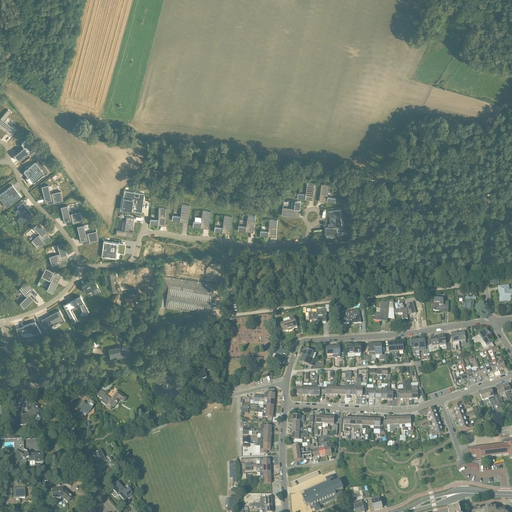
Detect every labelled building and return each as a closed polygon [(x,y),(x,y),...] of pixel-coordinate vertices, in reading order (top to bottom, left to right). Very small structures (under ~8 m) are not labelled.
[(0,118),(0,128),(5,131),(10,136),(15,130),(11,127),(10,127),(3,122),(4,121),(12,113),(8,109),(0,118)] [(29,144),(14,155),(18,161),(28,153),(30,156),(35,152),(29,144)] [(24,172),(28,177),(26,179),(30,184),(44,174),(35,163),(24,172)] [(314,195),(315,183),(307,182),(306,189),(308,190),(307,194),(298,193),(297,199),(309,200),(310,195),(314,195)] [(22,196),(13,184),(3,193),(8,200),(5,204),(8,207),(22,196)] [(330,193),(331,185),(323,184),(321,196),(325,197),(324,202),(336,204),(337,198),(328,197),(329,192),(330,193)] [(54,203),(63,201),(60,191),(51,194),(50,195),(48,185),(41,187),(45,202),(51,201),(51,200),(53,200),(54,203)] [(145,193),(125,191),(124,199),(133,200),(132,211),(142,212),(145,193)] [(299,214),(301,202),(295,201),(294,210),(290,210),(290,208),(282,207),(281,215),(294,217),(294,213),(299,214)] [(21,211),(23,209),(26,213),(19,218),(17,219),(21,224),(33,215),(28,209),(23,203),(17,207),(21,211)] [(188,218),(190,205),(182,204),(181,212),(182,212),(182,216),(172,215),(172,221),(184,222),(185,217),(188,218)] [(70,221),(70,220),(72,220),(73,223),(75,223),(82,221),(80,212),(79,212),(71,214),(69,215),(67,206),(67,205),(61,207),(64,222),(66,222),(70,221)] [(158,215),(160,215),(159,220),(158,220),(150,219),(150,225),(162,225),(162,220),(166,220),(167,208),(159,208),(158,215)] [(340,210),(329,211),(330,224),(328,224),(328,227),(325,228),(326,235),(333,234),(333,236),(338,235),(337,227),(342,226),(340,210)] [(210,211),(202,211),(201,218),(203,218),(202,222),(193,221),(193,227),(205,228),(205,223),(209,224),(210,211)] [(256,215),(248,214),(247,222),(248,222),(248,226),(239,225),(238,231),(250,232),(251,227),(255,228),(256,215)] [(232,217),(224,216),(223,223),(224,223),(224,227),(215,226),(214,232),(226,234),(227,228),(231,229),(232,217)] [(133,231),(132,230),(133,225),(134,219),(134,218),(126,217),(126,222),(127,223),(125,231),(124,231),(116,230),(116,235),(131,237),(132,232),(133,232),(133,231)] [(278,220),(270,219),(269,226),(270,227),(270,231),(261,230),(260,236),(272,237),(273,232),(277,232),(278,220)] [(37,248),(43,243),(44,242),(42,240),(48,236),(49,235),(38,223),(33,227),(40,235),(38,236),(38,235),(31,241),(37,248)] [(87,234),(86,234),(85,231),(83,225),(78,226),(77,226),(81,242),(82,242),(82,241),(87,240),(88,239),(89,243),(91,242),(98,240),(96,231),(87,233),(87,234)] [(123,243),(107,241),(105,253),(119,255),(119,254),(127,255),(127,254),(126,254),(128,246),(123,245),(123,243)] [(52,266),(59,264),(61,263),(60,260),(66,259),(68,258),(63,243),(57,245),(59,254),(49,257),(52,266)] [(47,290),(52,293),(60,278),(54,275),(53,274),(54,272),(45,268),(41,277),(51,282),(47,290)] [(108,274),(110,292),(117,291),(114,273),(108,274)] [(94,279),(82,286),(85,293),(92,289),(95,295),(101,292),(94,279)] [(29,296),(21,302),(26,307),(37,296),(33,291),(33,292),(32,291),(34,288),(28,281),(21,288),(27,295),(27,294),(29,296)] [(511,290),(509,291),(508,286),(505,286),(498,287),(500,302),(511,301),(511,290)] [(119,295),(115,292),(110,301),(114,303),(119,295)] [(126,305),(131,304),(138,303),(138,296),(140,296),(139,293),(127,294),(128,297),(125,297),(126,305)] [(159,295),(158,305),(165,307),(167,296),(159,295)] [(72,310),(79,306),(81,310),(86,307),(80,296),(72,301),(75,306),(70,309),(67,303),(63,305),(72,322),(77,319),(72,310)] [(476,300),(476,296),(465,296),(465,301),(466,301),(466,304),(466,309),(473,309),(473,300),(476,300)] [(444,302),(444,299),(434,299),(434,301),(433,311),(443,311),(443,313),(448,313),(448,302),(444,302)] [(388,322),(389,308),(389,302),(381,302),(381,307),(380,313),(374,313),(374,315),(374,320),(386,321),(386,322),(388,322)] [(415,313),(412,303),(407,304),(407,308),(402,308),(402,319),(407,320),(408,315),(415,313)] [(58,309),(40,319),(45,328),(58,321),(59,323),(64,320),(58,309)] [(361,323),(359,309),(353,309),(353,311),(344,311),(343,322),(352,323),(352,322),(357,323),(361,323)] [(326,315),(326,310),(316,310),(317,313),(313,313),(313,312),(309,312),(309,317),(309,321),(322,321),(322,323),(327,323),(326,316),(327,316),(327,315),(326,315)] [(282,332),(297,327),(294,316),(289,318),(289,319),(283,321),(284,323),(280,324),(282,332)] [(33,323),(14,330),(17,339),(24,338),(24,336),(29,335),(30,336),(41,334),(33,323)] [(478,344),(490,336),(486,330),(479,335),(481,338),(476,341),(474,338),(471,339),(475,345),(478,344)] [(458,335),(460,346),(459,342),(462,342),(462,345),(463,345),(464,350),(470,349),(470,343),(466,344),(464,334),(458,335)] [(460,349),(460,346),(458,335),(451,336),(453,343),(452,343),(453,346),(450,346),(451,351),(456,350),(460,349)] [(479,346),(484,343),(486,346),(491,343),(493,341),(490,336),(478,344),(479,346)] [(438,338),(439,347),(446,346),(447,352),(450,351),(449,344),(446,344),(445,337),(438,338)] [(440,349),(439,347),(438,338),(431,339),(432,345),(428,346),(429,347),(430,353),(434,353),(434,350),(440,349)] [(430,353),(429,347),(425,347),(424,340),(418,341),(419,349),(419,351),(423,351),(424,355),(430,354),(430,353)] [(394,358),(395,358),(397,358),(397,355),(396,352),(396,343),(389,344),(389,347),(386,347),(387,353),(393,353),(393,356),(394,356),(394,358)] [(109,349),(110,354),(111,358),(120,356),(120,357),(129,355),(127,344),(109,349)] [(371,356),(375,355),(375,345),(368,345),(369,356),(365,356),(366,361),(372,361),(371,356)] [(375,345),(375,355),(379,355),(380,360),(386,360),(386,355),(382,355),(382,352),(381,345),(375,345)] [(285,354),(286,350),(282,349),(282,347),(278,346),(274,363),(281,364),(283,354),(285,354)] [(314,360),(312,359),(314,352),(305,349),(303,356),(314,360)] [(315,360),(314,360),(303,356),(300,362),(309,365),(312,366),(315,360)] [(497,363),(499,370),(505,368),(502,357),(499,358),(500,362),(497,363)] [(206,370),(214,368),(212,361),(204,363),(206,370)] [(37,372),(38,363),(27,362),(26,371),(37,372)] [(493,372),(490,365),(490,363),(488,364),(488,363),(484,365),(484,367),(487,374),(493,372)] [(497,363),(490,365),(493,372),(499,370),(497,363)] [(172,370),(165,369),(166,367),(159,366),(158,369),(156,375),(164,377),(162,391),(169,392),(172,370)] [(475,378),(481,376),(478,369),(478,368),(476,368),(476,367),(471,368),(471,369),(475,378)] [(481,376),(487,374),(484,367),(478,369),(481,376)] [(469,381),(475,378),(471,369),(467,371),(466,372),(466,374),(469,381)] [(197,381),(206,378),(205,374),(204,371),(195,373),(197,381)] [(460,376),(459,374),(458,375),(459,376),(457,377),(456,373),(452,374),(454,378),(453,378),(456,385),(462,383),(460,376)] [(323,395),(324,387),(320,387),(320,389),(317,389),(317,383),(317,381),(318,381),(318,374),(315,374),(315,377),(315,381),(314,396),(320,396),(320,394),(323,395)] [(462,383),(469,381),(466,374),(460,376),(462,383)] [(366,389),(367,389),(367,388),(367,386),(366,386),(367,383),(361,383),(361,379),(357,378),(357,383),(357,396),(362,396),(365,396),(366,389)] [(323,395),(332,395),(333,382),(331,382),(330,384),(327,384),(327,387),(324,387),(323,395)] [(509,395),(511,394),(511,393),(508,384),(503,386),(505,393),(507,397),(508,400),(509,402),(511,401),(509,395)] [(375,399),(376,386),(373,386),(373,389),(367,388),(367,389),(366,389),(365,396),(369,396),(369,399),(375,399)] [(412,392),(412,399),(418,399),(418,398),(424,396),(422,390),(418,390),(418,386),(412,386),(412,392)] [(499,395),(505,393),(503,386),(497,388),(499,395)] [(111,399),(105,395),(106,393),(100,390),(98,395),(100,396),(100,398),(102,399),(101,402),(106,406),(110,409),(113,406),(113,407),(119,400),(122,402),(125,398),(117,391),(111,399)] [(491,390),(486,392),(489,401),(491,407),(494,406),(493,402),(496,401),(497,405),(500,404),(498,399),(497,395),(494,396),(491,390)] [(35,420),(36,419),(35,419),(38,416),(41,420),(45,416),(44,415),(40,411),(42,409),(42,408),(43,407),(42,406),(40,407),(35,401),(32,401),(32,400),(27,400),(27,399),(20,399),(21,410),(28,410),(30,410),(28,412),(21,416),(16,417),(16,426),(25,425),(34,420),(35,420)] [(85,405),(83,403),(78,409),(82,412),(81,413),(85,416),(84,416),(85,417),(92,408),(95,404),(90,400),(85,405)] [(455,412),(462,410),(461,406),(465,405),(465,406),(469,405),(468,404),(471,403),(470,400),(453,406),(455,412)] [(429,417),(437,415),(434,408),(414,415),(415,418),(428,414),(429,416),(426,417),(427,418),(429,417)] [(458,418),(464,416),(462,410),(455,412),(458,418)] [(432,423),(439,421),(437,415),(429,417),(432,423)] [(460,424),(467,422),(464,416),(458,418),(460,424)] [(393,431),(394,431),(393,430),(393,418),(387,418),(387,420),(384,420),(384,424),(384,427),(385,430),(387,430),(387,426),(390,426),(390,432),(394,432),(393,431)] [(375,419),(374,428),(374,430),(380,430),(380,433),(381,433),(381,435),(384,435),(385,433),(384,427),(380,427),(381,419),(375,419)] [(434,430),(441,427),(439,421),(432,423),(434,429),(434,430)] [(467,422),(460,424),(462,430),(469,428),(469,429),(473,427),(472,424),(468,425),(467,422)] [(261,430),(258,430),(258,432),(271,433),(271,427),(265,426),(265,425),(261,424),(261,430)] [(434,430),(434,429),(430,431),(431,433),(432,434),(430,435),(429,435),(431,440),(435,438),(437,438),(437,435),(443,433),(441,427),(434,430)] [(323,441),(326,455),(332,454),(331,447),(328,448),(327,442),(329,442),(329,439),(323,440),(323,441)] [(511,439),(501,441),(502,445),(473,449),(473,447),(468,448),(468,453),(471,452),(472,457),(476,456),(477,460),(481,460),(481,458),(509,455),(509,459),(511,458),(511,439)] [(29,462),(30,462),(32,462),(35,462),(35,463),(44,463),(44,454),(43,454),(31,455),(31,454),(28,454),(27,453),(27,451),(24,450),(23,440),(21,440),(15,440),(15,451),(16,462),(22,465),(27,468),(27,463),(29,462)] [(270,450),(270,445),(257,444),(257,446),(260,446),(259,453),(266,454),(267,450),(270,450)] [(320,456),(319,449),(318,446),(314,447),(314,444),(311,445),(311,448),(311,449),(313,449),(314,457),(320,456)] [(294,454),(304,453),(304,449),(301,449),(300,446),(299,446),(293,447),(294,454)] [(105,460),(100,450),(93,453),(100,467),(107,464),(107,466),(113,463),(110,457),(105,460)] [(304,453),(294,454),(295,461),(301,460),(304,459),(304,455),(308,455),(309,459),(312,458),(311,452),(304,453)] [(335,483),(332,476),(326,479),(328,484),(305,494),(305,496),(303,498),(306,506),(309,505),(310,507),(313,506),(315,511),(321,509),(319,506),(337,498),(338,501),(345,498),(341,491),(343,490),(340,481),(335,483)] [(71,487),(74,481),(68,479),(66,478),(64,483),(66,484),(71,487)] [(112,494),(114,496),(117,494),(118,495),(119,495),(124,501),(129,505),(132,503),(127,498),(132,494),(129,488),(128,489),(127,486),(124,488),(119,482),(118,483),(112,488),(115,491),(112,494)] [(24,488),(14,488),(14,499),(25,498),(24,488)] [(71,499),(62,491),(63,490),(53,490),(53,498),(62,497),(68,503),(71,499)] [(234,511),(238,498),(230,496),(227,510),(234,511)] [(371,499),(374,510),(383,507),(379,497),(371,499)] [(257,506),(272,506),(272,498),(262,499),(262,502),(260,502),(260,503),(252,504),(249,504),(249,506),(252,506),(257,506)] [(355,511),(364,511),(362,500),(353,502),(355,511)]
